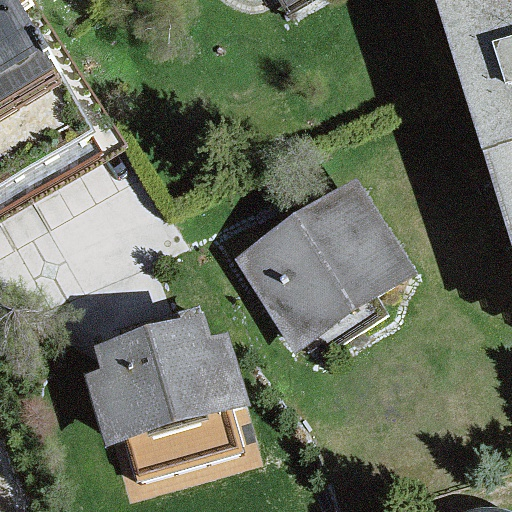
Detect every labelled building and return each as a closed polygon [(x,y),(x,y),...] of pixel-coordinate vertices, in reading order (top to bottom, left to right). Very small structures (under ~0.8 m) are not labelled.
[(341,0),(272,0),(289,28),(341,0)] [(511,0),(424,0),(433,29),(511,4),(511,0)] [(511,9),(435,32),(478,176),(511,167),(511,9)] [(0,13),(0,136),(54,105),(0,13)] [(511,278),(511,172),(481,181),(511,278)] [(358,202),(235,275),(292,367),(412,287),(358,202)] [(248,421),(220,329),(78,376),(108,461),(248,421)]
